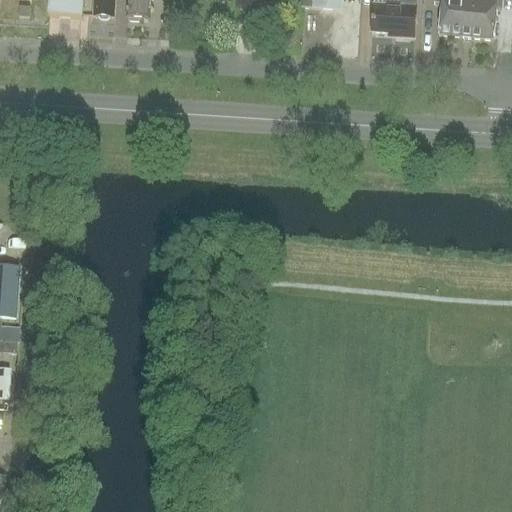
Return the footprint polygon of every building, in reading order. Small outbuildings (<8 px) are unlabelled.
[(50,0),(49,19),(83,20),(84,0),(50,0)] [(111,20),(114,20),(116,1),(116,0),(95,0),(95,19),(99,19),(101,22),(108,22),(111,20)] [(140,22),(150,22),(152,2),(154,2),(154,0),(128,0),(127,21),(130,21),(130,24),(140,24),(140,22)] [(306,0),(305,11),(345,14),(346,0),(306,0)] [(398,39),(415,40),(417,0),(403,0),(403,7),(374,5),(372,34),(398,36),(398,39)] [(440,38),(463,41),(467,0),(436,0),(435,9),(443,9),(440,38)] [(467,0),(463,41),(494,43),(498,0),(467,0)] [(21,10),(20,20),(30,20),(31,10),(21,10)] [(0,320),(16,321),(19,270),(0,269),(0,320)] [(19,346),(20,331),(1,329),(0,345),(17,346),(19,346)] [(0,355),(17,357),(17,346),(0,344),(0,355)] [(0,402),(9,403),(11,372),(0,371),(0,402)]
